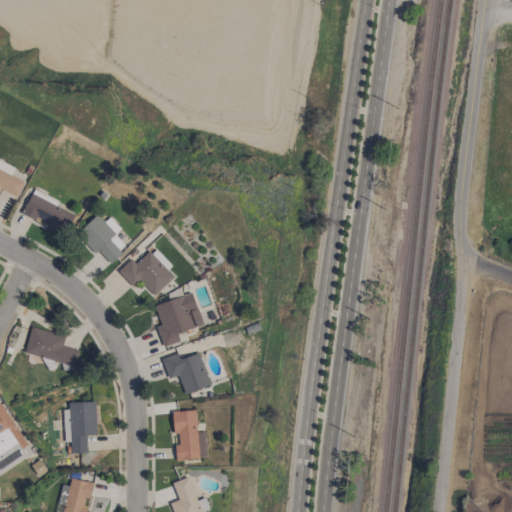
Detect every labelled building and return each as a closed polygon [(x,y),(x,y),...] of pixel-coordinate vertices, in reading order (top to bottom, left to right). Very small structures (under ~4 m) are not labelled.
[(21,214),(63,235),(72,215),(55,206),(57,201),(33,189),(21,214)] [(120,229),(109,217),(103,223),(96,215),(75,235),(94,255),(98,251),(108,263),(126,247),(114,235),(120,229)] [(130,260),(117,272),(131,287),(138,280),(153,296),(173,278),(148,252),(135,264),(130,260)] [(155,327),(162,347),(180,342),(177,333),(201,326),(191,293),(153,305),(160,326),(155,327)] [(23,355),(74,368),(78,351),(62,347),(64,336),(30,328),(23,355)] [(160,359),(167,379),(177,376),(184,395),(209,386),(198,353),(179,360),(176,354),(160,359)] [(95,435),(94,402),(63,403),(64,443),(69,442),(70,454),(86,454),(85,435),(95,435)] [(204,432),(195,433),(194,411),(171,412),(172,435),(177,434),(178,445),(174,445),(175,460),(205,459),(204,432)] [(47,472),(40,460),(30,465),(38,478),(47,472)] [(196,501),(187,478),(171,483),(177,500),(169,503),(171,511),(207,511),(209,511),(204,498),(196,501)] [(85,511),(91,483),(70,479),(68,487),(61,485),(56,504),(63,506),(61,511),(85,511)]
